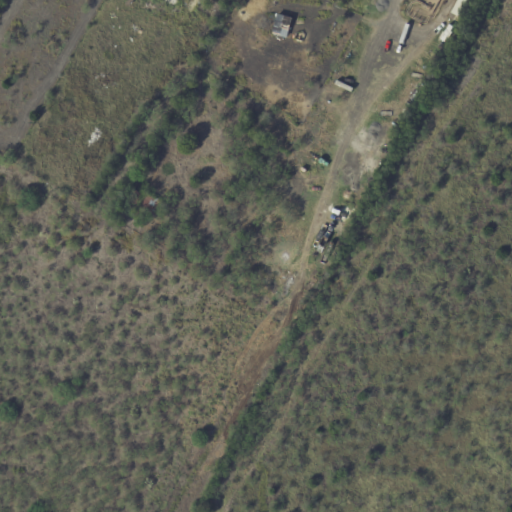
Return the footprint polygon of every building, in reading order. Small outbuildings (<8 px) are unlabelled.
[(179,0),(174,9),(159,0),(179,0)] [(473,0),(463,20),(452,14),(459,0),(473,0)] [(161,41),(168,44),(164,51),(158,47),(161,41)] [(131,201),(137,190),(143,194),(136,205),(131,201)] [(147,193),(167,204),(159,218),(146,211),(142,219),(135,215),(147,193)]
